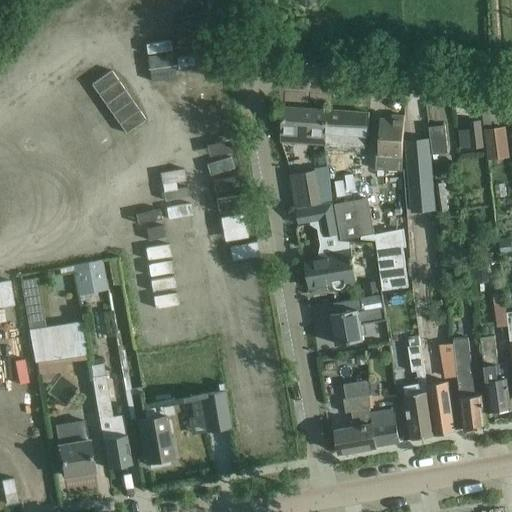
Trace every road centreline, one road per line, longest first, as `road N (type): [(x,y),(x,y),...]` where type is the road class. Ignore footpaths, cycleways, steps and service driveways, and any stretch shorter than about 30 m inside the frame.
road 1 (residential): [(327,499),(256,74),(270,65),(511,83)]
road 2 (residential): [(327,499),(511,464)]
